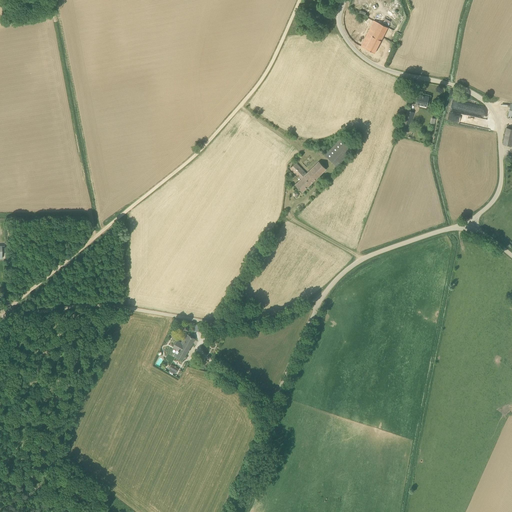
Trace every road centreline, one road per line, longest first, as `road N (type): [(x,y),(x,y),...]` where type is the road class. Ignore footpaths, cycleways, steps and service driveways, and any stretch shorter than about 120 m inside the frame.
road 1 (track): [(7,316),(9,306),(205,144),(261,80),(301,0)]
road 2 (unclassified): [(472,224),(500,185),(497,119),(469,92),(367,60),(339,28),(343,0)]
road 3 (unclassified): [(224,511),(325,292)]
road 4 (track): [(7,316),(84,305),(176,317)]
road 5 (unclassified): [(325,292),(364,257),(472,224)]
road 6 (unclassified): [(176,317),(259,325),(325,292)]
